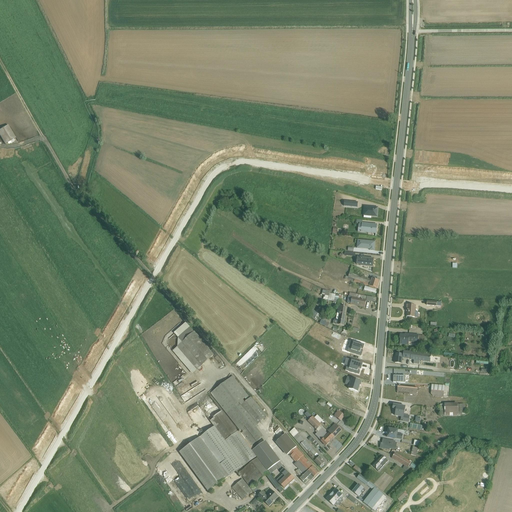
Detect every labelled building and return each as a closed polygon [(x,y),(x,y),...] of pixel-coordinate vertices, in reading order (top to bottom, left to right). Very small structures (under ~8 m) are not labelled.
[(8,125),(0,129),(0,135),(5,144),(7,143),(8,145),(15,141),(14,139),(16,138),(8,125)] [(364,207),(363,216),(364,216),(371,216),(377,217),(378,208),(364,207)] [(357,220),(356,222),(359,223),(359,224),(358,232),(375,234),(375,237),(376,237),(376,235),(377,225),(362,223),(362,220),(357,220)] [(357,240),(357,249),(369,250),(374,251),(375,242),(357,240)] [(357,257),(357,265),(360,265),(360,266),(373,267),(374,259),(357,257)] [(347,280),(354,282),(377,289),(380,281),(370,278),(370,279),(352,273),(352,271),(350,271),(348,277),(347,280)] [(326,291),(323,299),(334,301),(334,303),(341,304),(341,300),(342,300),(343,296),(329,293),(329,291),(326,291)] [(350,293),(349,297),(367,301),(366,301),(373,303),(374,298),(350,293)] [(348,297),(347,303),(365,307),(366,301),(367,301),(349,297),(348,297)] [(407,305),(406,309),(407,309),(407,317),(418,318),(418,312),(415,312),(416,306),(407,305)] [(334,320),(333,324),(344,326),(348,308),(338,306),(336,320),(334,320)] [(323,321),(321,325),(324,326),(325,326),(331,329),(333,326),(323,321)] [(177,348),(173,351),(192,374),(214,356),(209,349),(195,332),(194,332),(186,323),(174,333),(178,338),(177,347),(177,348)] [(313,328),(302,344),(303,344),(303,345),(312,351),(323,335),(313,328)] [(400,335),(400,339),(400,344),(409,345),(409,343),(418,343),(418,342),(424,343),(425,337),(419,336),(419,335),(405,334),(405,335),(400,335)] [(396,350),(394,363),(402,364),(403,354),(403,351),(396,350)] [(332,351),(328,358),(338,363),(342,356),(332,351)] [(404,352),(403,358),(410,359),(410,360),(414,361),(413,364),(419,365),(420,362),(430,363),(432,355),(404,352)] [(280,364),(285,368),(294,357),(288,353),(280,364)] [(309,367),(304,377),(307,378),(317,383),(317,381),(319,382),(321,379),(319,378),(325,366),(316,361),(312,369),(309,367)] [(331,377),(326,392),(336,395),(339,386),(335,385),(338,377),(333,375),(332,377),(331,377)] [(233,376),(211,393),(239,430),(238,430),(239,431),(238,432),(251,449),(252,451),(253,450),(255,449),(254,447),(253,445),(264,437),(256,427),(258,426),(258,425),(268,416),(251,397),(250,398),(249,395),(248,396),(233,376)] [(432,385),(431,394),(433,397),(444,398),(445,386),(432,385)] [(398,386),(397,393),(417,395),(417,391),(419,391),(419,388),(398,386)] [(210,396),(198,405),(214,427),(244,466),(244,467),(257,457),(252,451),(251,449),(238,432),(210,396)] [(444,405),(440,405),(440,416),(441,416),(441,417),(458,416),(458,415),(458,405),(458,404),(444,404),(444,405)] [(460,405),(458,405),(458,415),(465,415),(468,414),(468,413),(469,413),(468,411),(465,411),(465,404),(462,404),(462,405),(460,405)] [(394,405),(393,409),(396,409),(395,416),(401,417),(400,422),(408,423),(410,416),(404,415),(406,407),(394,405)] [(157,413),(174,434),(181,428),(164,407),(157,413)] [(338,411),(334,416),(341,422),(345,416),(338,411)] [(313,417),(308,421),(316,430),(315,432),(317,433),(315,435),(326,446),(330,442),(331,442),(333,441),(332,440),(334,438),(329,433),(328,434),(320,426),(321,425),(313,417)] [(335,424),(328,431),(329,433),(334,438),(342,430),(335,424)] [(214,427),(179,453),(208,492),(237,471),(239,469),(244,466),(214,427)] [(290,432),(289,432),(289,433),(314,461),(314,460),(320,467),(322,465),(322,466),(324,464),(324,463),(322,461),(323,460),(313,448),(312,449),(305,440),(301,436),(294,428),(290,432)] [(389,429),(388,438),(402,440),(403,435),(398,434),(398,431),(389,429)] [(285,435),(277,443),(286,453),(296,463),(294,464),(304,475),(300,479),(305,484),(307,481),(306,479),(308,477),(311,480),(319,473),(312,466),(303,456),(304,455),(294,446),(295,445),(285,435)] [(311,437),(308,439),(311,441),(317,447),(319,445),(311,437)] [(381,444),(381,448),(390,450),(390,449),(396,450),(397,443),(395,443),(396,442),(386,440),(383,440),(382,444),(381,444)] [(255,449),(253,450),(270,473),(273,476),(282,467),(280,465),(281,464),(264,442),(255,449)] [(395,453),(392,459),(405,466),(408,468),(409,467),(411,463),(395,453)] [(382,456),(373,466),(379,472),(388,461),(382,456)] [(258,458),(239,473),(250,488),(270,473),(258,458)] [(194,494),(201,489),(185,466),(178,471),(194,494)] [(282,476),(280,478),(288,486),(294,479),(284,469),(281,472),(284,476),(282,477),(282,476)] [(270,474),(267,477),(277,490),(278,489),(281,493),(283,491),(270,474)] [(360,475),(357,478),(373,490),(364,502),(375,511),(386,498),(376,489),(377,488),(360,475)] [(280,478),(277,480),(285,489),(288,486),(280,478)] [(242,479),(232,488),(243,500),(253,492),(251,489),(242,479)] [(261,481),(251,489),(253,492),(254,493),(264,485),(261,481)] [(358,485),(353,492),(359,497),(362,493),(363,494),(366,491),(358,485)] [(336,489),(331,494),(340,503),(343,500),(341,499),(344,496),(336,489)] [(262,491),(258,496),(269,507),(279,497),(272,491),(267,496),(262,491)] [(401,493),(396,498),(400,502),(405,497),(406,497),(407,496),(402,491),(401,492),(401,493)] [(331,494),(326,499),(334,506),(336,504),(338,506),(340,503),(331,494)]
